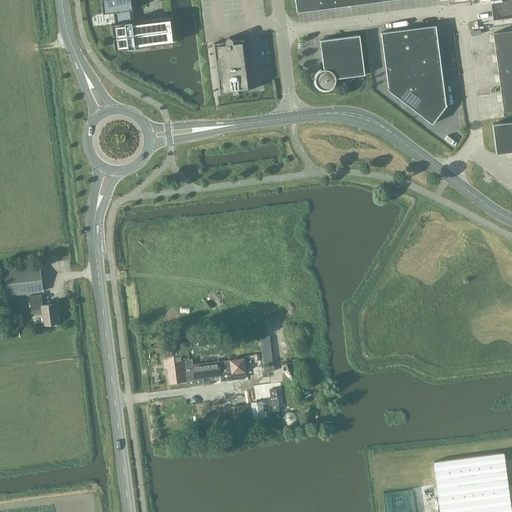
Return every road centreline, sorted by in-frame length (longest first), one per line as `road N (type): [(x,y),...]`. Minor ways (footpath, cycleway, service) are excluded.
road 1 (unclassified): [(280,33),(454,17),(477,136),(447,176)]
road 2 (tertiary): [(127,511),(94,234)]
road 3 (tertiary): [(292,118),(368,119),(447,176)]
